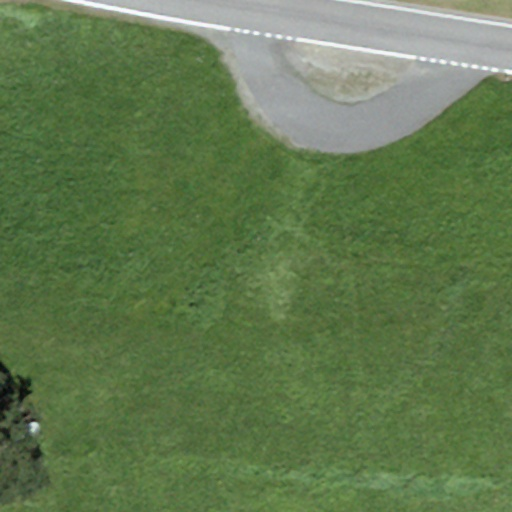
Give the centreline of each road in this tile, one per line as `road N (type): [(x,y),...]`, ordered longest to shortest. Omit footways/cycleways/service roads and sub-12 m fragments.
road 1 (track): [(472,39),(389,111),(357,122),(317,121),(281,103),(260,74),(260,0)]
road 2 (tertiary): [(511,45),(229,0)]
